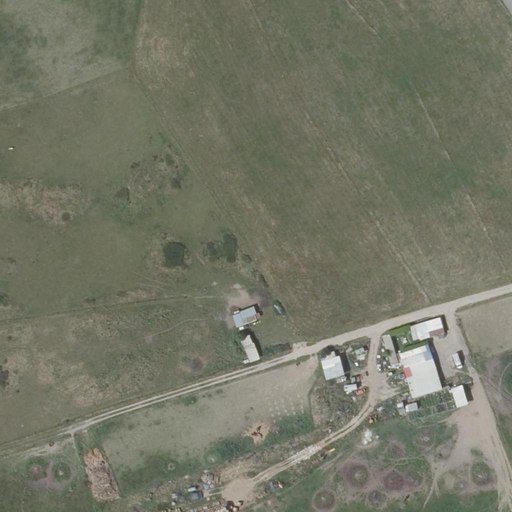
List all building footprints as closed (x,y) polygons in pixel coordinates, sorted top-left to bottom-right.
[(230,314),(234,327),(256,320),(251,306),(230,314)] [(441,318),(409,325),(412,341),(444,334),(441,318)] [(238,337),(248,362),(257,359),(248,334),(238,337)] [(389,334),(382,336),(390,366),(398,364),(389,334)] [(398,353),(411,398),(442,389),(428,344),(398,353)] [(357,361),(366,360),(364,348),(355,349),(357,361)] [(328,388),(346,384),(344,377),(343,377),(338,358),(335,358),(334,351),(320,354),(328,388)] [(456,407),(468,404),(462,385),(450,388),(456,407)] [(191,511),(198,510),(195,502),(168,511),(191,511)]
